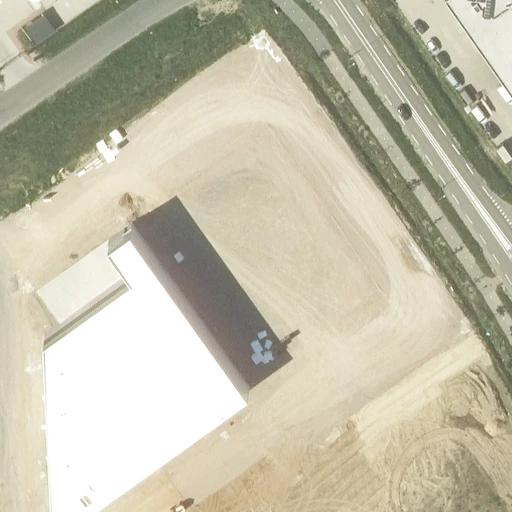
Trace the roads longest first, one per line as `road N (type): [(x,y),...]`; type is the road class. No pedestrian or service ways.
road 1 (tertiary): [(511,257),(336,0)]
road 2 (unclassified): [(0,260),(12,511)]
road 3 (unclassified): [(0,109),(167,0)]
